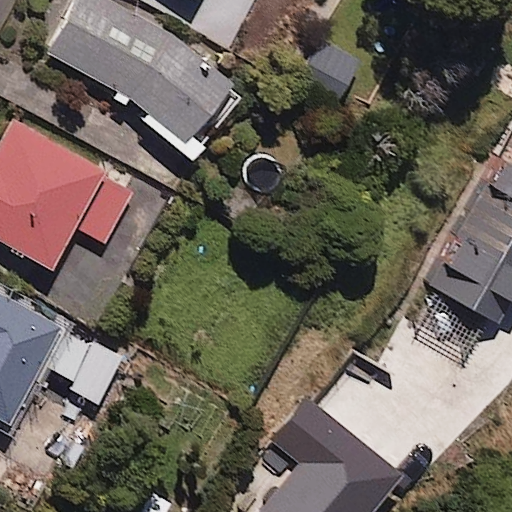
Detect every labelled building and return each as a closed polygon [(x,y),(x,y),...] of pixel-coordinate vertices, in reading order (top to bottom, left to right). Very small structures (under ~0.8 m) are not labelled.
[(201,61),(105,0),(77,0),(44,52),(145,115),(137,127),(194,162),(238,92),(198,66),(201,61)] [(359,71),(327,47),(303,80),(334,104),(359,71)] [(131,195),(10,120),(0,137),(0,246),(44,274),(73,228),(100,245),(131,195)] [(511,173),(494,164),(425,293),(493,329),(506,304),(511,307),(511,173)] [(59,330),(0,296),(0,426),(3,428),(59,330)] [(119,360),(93,346),(68,391),(93,405),(119,360)] [(394,431),(341,386),(277,462),(330,507),(394,431)]
